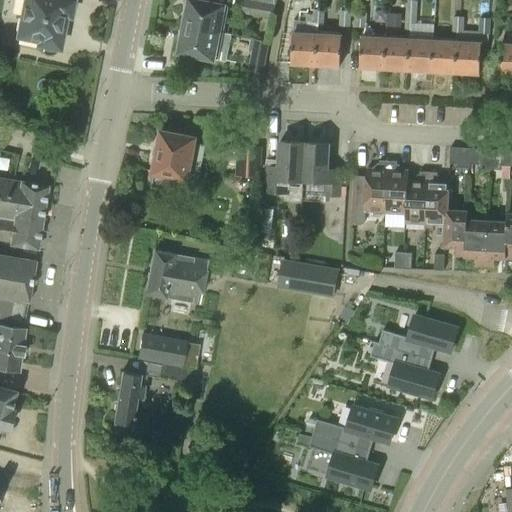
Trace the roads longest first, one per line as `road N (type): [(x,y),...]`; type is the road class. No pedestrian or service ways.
road 1 (tertiary): [(115,90),(75,331),(63,437),(66,511)]
road 2 (residential): [(115,90),(349,104),(373,132),(511,140)]
road 3 (tertiary): [(424,511),(476,425),(511,386)]
